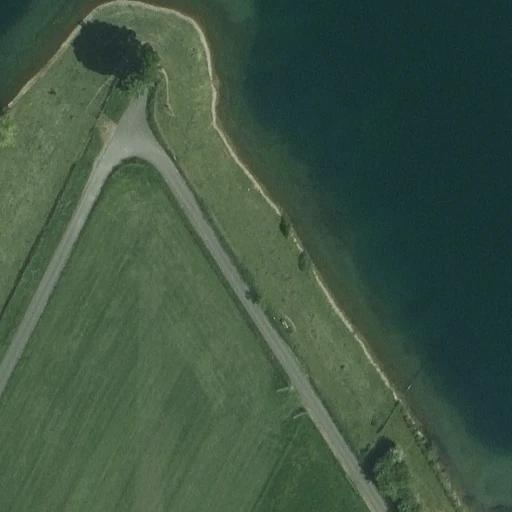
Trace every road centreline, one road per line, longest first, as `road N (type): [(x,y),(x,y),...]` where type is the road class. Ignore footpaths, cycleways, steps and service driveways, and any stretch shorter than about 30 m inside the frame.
road 1 (unclassified): [(383,511),(169,172),(135,149),(103,168)]
road 2 (unclassified): [(103,168),(0,383)]
